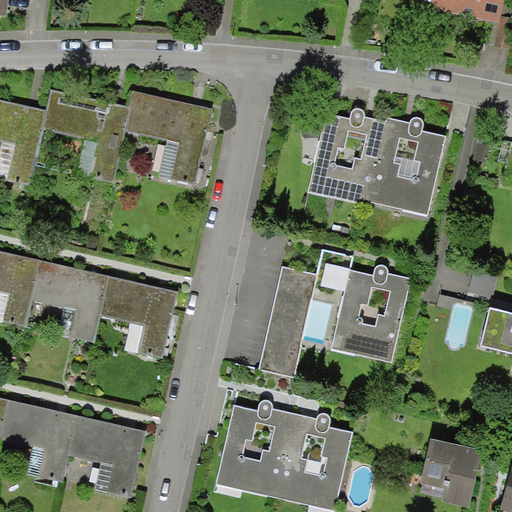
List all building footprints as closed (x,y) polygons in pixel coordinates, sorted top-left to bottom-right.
[(501,0),(428,0),(427,8),(497,23),(491,50),(507,53),(511,31),(511,20),(498,17),(501,0)] [(0,175),(26,182),(38,129),(83,139),(75,171),(112,180),(123,132),(162,141),(154,177),(204,188),(222,113),(128,91),(125,104),(47,86),(42,106),(0,96),(0,175)] [(346,117),(323,111),(304,192),(366,206),(367,202),(426,216),(444,138),(422,129),(421,122),(415,118),(409,120),(406,123),(386,118),(385,123),(364,117),(364,112),(360,109),(354,108),(349,111),(346,117)] [(511,144),(480,137),(475,157),(506,165),(501,185),(511,187),(511,144)] [(318,273),(283,266),(259,368),(292,375),(299,340),(393,362),(410,278),(389,273),(388,268),(385,265),(379,264),(374,268),(373,274),(351,269),(354,257),(323,250),(318,273)] [(183,293),(0,252),(0,290),(6,292),(0,320),(0,322),(26,328),(31,302),(72,311),(66,339),(92,345),(98,319),(139,328),(133,355),(168,363),(183,293)] [(499,274),(474,268),(468,292),(493,298),(499,274)] [(511,312),(485,306),(476,345),(511,353),(511,356),(508,372),(511,372),(511,312)] [(146,430),(0,397),(0,441),(43,451),(36,480),(60,485),(66,458),(111,468),(105,494),(131,500),(146,430)] [(255,411),(231,406),(213,484),(324,511),(337,511),(354,434),(329,429),(330,423),(327,417),(319,414),(312,420),(272,410),(270,402),(262,400),(256,404),(255,411)] [(480,449),(426,438),(416,483),(442,489),(440,498),(468,504),(480,449)] [(511,511),(511,458),(510,458),(497,510),(507,511),(511,511)]
